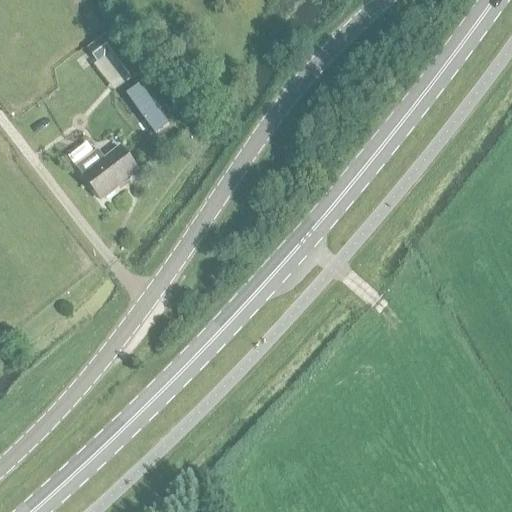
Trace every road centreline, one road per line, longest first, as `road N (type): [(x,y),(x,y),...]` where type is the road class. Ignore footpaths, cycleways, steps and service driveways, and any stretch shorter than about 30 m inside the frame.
road 1 (secondary): [(27,511),(271,272),(386,143),(492,0)]
road 2 (unclassified): [(0,470),(73,397),(257,140),(384,0)]
